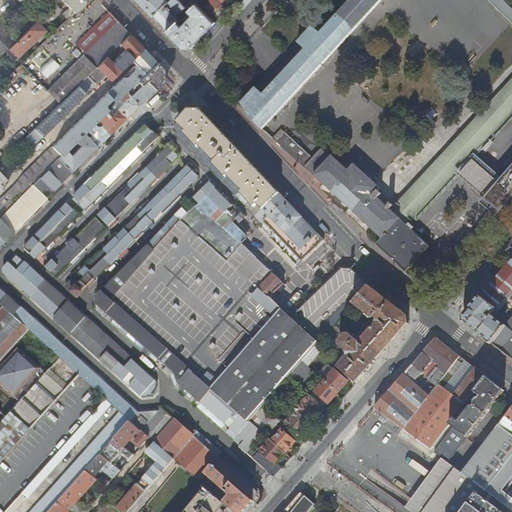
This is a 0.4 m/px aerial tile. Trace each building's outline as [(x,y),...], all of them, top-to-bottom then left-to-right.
[(0,0),(0,55),(7,48),(0,40),(0,23),(22,0),(0,0)] [(63,14),(68,19),(87,0),(63,0),(70,7),(63,14)] [(138,0),(154,16),(168,3),(171,0),(138,0)] [(214,13),(225,0),(206,0),(205,1),(206,2),(204,3),(214,13)] [(264,129),(383,0),(349,0),(352,2),(322,35),(314,27),(243,104),(251,111),(248,114),(264,129)] [(511,8),(504,0),(492,0),(511,20),(511,8)] [(176,12),(168,3),(154,16),(168,31),(179,21),(185,15),(179,8),(176,12)] [(61,9),(56,4),(16,42),(6,52),(14,60),(48,28),(46,25),(59,13),(58,12),(61,9)] [(183,26),(179,21),(168,31),(184,48),(192,47),(215,22),(197,4),(190,11),(194,15),(183,26)] [(109,11),(76,43),(85,53),(118,21),(109,11)] [(194,15),(190,11),(185,15),(179,21),(183,26),(194,15)] [(47,89),(60,103),(107,57),(121,44),(131,34),(130,33),(118,21),(85,53),(47,89)] [(112,62),(107,57),(60,103),(50,113),(27,135),(34,142),(42,135),(43,136),(91,89),(106,75),(111,81),(144,48),(131,34),(121,44),(126,49),(112,62)] [(43,47),(28,60),(46,79),(60,66),(43,47)] [(0,188),(8,180),(0,171),(0,216),(59,158),(67,150),(71,146),(73,144),(76,141),(85,133),(96,121),(100,117),(109,109),(112,106),(114,104),(116,102),(119,99),(127,91),(138,80),(157,61),(148,52),(53,146),(52,145),(22,174),(15,183),(16,184),(0,199),(0,188)] [(163,81),(164,69),(157,61),(138,80),(142,85),(131,95),(140,104),(163,81)] [(511,79),(393,211),(377,195),(382,189),(356,165),(350,171),(324,148),(315,158),(287,134),(283,131),(275,140),(383,239),(378,244),(391,256),(415,230),(410,226),(511,114),(511,79)] [(142,85),(138,80),(127,91),(131,95),(142,85)] [(123,103),(118,108),(127,118),(140,104),(131,95),(127,91),(119,99),(123,103)] [(116,110),(113,108),(112,106),(109,109),(100,117),(105,122),(116,110)] [(118,108),(116,110),(105,122),(100,117),(96,121),(100,126),(109,135),(127,118),(118,108)] [(27,135),(50,113),(44,109),(14,139),(14,141),(4,151),(8,154),(27,135)] [(263,208),(274,220),(291,204),(290,203),(211,119),(203,111),(189,109),(176,120),(185,129),(183,131),(197,145),(199,144),(214,159),(212,161),(226,176),(227,174),(242,190),(241,191),(254,206),(256,204),(261,210),(263,208)] [(100,126),(89,137),(98,146),(109,135),(100,126)] [(85,211),(158,137),(153,131),(92,191),(79,205),(85,211)] [(71,154),(67,150),(59,158),(72,172),(98,146),(89,137),(85,133),(76,141),(80,146),(71,154)] [(168,146),(80,233),(45,267),(56,277),(93,241),(178,157),(168,146)] [(0,245),(9,236),(72,172),(59,158),(0,216),(0,245)] [(0,166),(0,170),(11,173),(13,164),(1,162),(0,166)] [(186,166),(97,255),(65,287),(76,298),(144,232),(197,177),(186,166)] [(213,181),(196,198),(227,229),(237,219),(228,211),(234,205),(217,188),(218,187),(213,181)] [(73,199),(79,205),(92,191),(86,185),(75,196),(75,197),(73,199)] [(74,210),(68,203),(24,248),(35,259),(46,248),(48,249),(81,215),(75,209),(74,210)] [(286,233),(304,217),(291,204),(274,220),(286,233)] [(178,383),(238,435),(239,435),(245,428),(250,421),(256,414),(263,406),(290,376),(302,362),(303,361),(304,360),(316,346),(329,332),(339,319),(341,317),(354,303),(369,285),(352,268),(343,268),(291,317),(270,296),(285,282),(244,243),(227,261),(216,251),(223,243),(201,223),(194,231),(181,220),(187,213),(181,208),(148,244),(96,296),(97,304),(135,338),(174,373),(178,383)] [(432,245),(415,230),(391,256),(399,263),(408,271),(432,245)] [(4,271),(31,296),(45,280),(44,279),(18,255),(4,271)] [(511,318),(510,320),(506,326),(492,344),(496,347),(511,358),(511,266),(509,264),(480,297),(496,309),(511,291),(511,318)] [(157,382),(45,280),(31,296),(46,309),(90,349),(143,397),(153,396),(157,392),(157,382)] [(347,321),(341,317),(339,319),(329,332),(341,341),(341,345),(349,351),(348,356),(339,366),(358,382),(409,324),(408,316),(369,285),(354,303),(373,318),(376,317),(380,320),(361,342),(351,334),(347,334),(341,328),(347,321)] [(0,287),(0,302),(1,303),(9,295),(0,287)] [(285,287),(279,295),(287,300),(292,292),(285,287)] [(131,420),(138,413),(113,390),(9,295),(1,303),(4,306),(29,329),(61,357),(80,374),(107,398),(113,403),(121,410),(131,420)] [(492,314),(496,309),(480,297),(464,315),(465,322),(492,344),(506,326),(492,314)] [(0,360),(29,329),(4,306),(0,310),(0,360)] [(438,368),(453,351),(437,338),(413,365),(423,373),(415,383),(431,395),(438,387),(427,378),(433,371),(437,367),(438,368)] [(318,356),(322,351),(316,346),(304,360),(303,361),(317,373),(318,371),(311,364),(318,356)] [(20,349),(7,362),(24,378),(28,381),(34,375),(41,367),(20,349)] [(325,381),(335,370),(338,366),(322,351),(318,356),(328,364),(319,375),(325,381)] [(438,374),(433,371),(427,378),(438,387),(439,385),(449,372),(458,360),(461,357),(453,351),(438,368),(444,372),(443,374),(440,375),(436,380),(434,379),(438,374)] [(0,464),(80,374),(61,357),(47,373),(21,402),(7,417),(0,425),(0,464)] [(465,365),(458,360),(449,372),(439,385),(438,387),(431,395),(423,405),(404,430),(416,439),(431,450),(451,425),(455,419),(473,396),(487,377),(476,368),(454,395),(452,396),(445,390),(465,365)] [(0,383),(11,393),(24,378),(7,362),(0,369),(0,383)] [(313,371),(302,362),(290,376),(301,385),(313,371)] [(423,373),(413,365),(409,369),(405,374),(415,383),(423,373)] [(47,373),(41,367),(34,375),(28,381),(14,396),(21,402),(47,373)] [(348,382),(335,370),(325,381),(339,392),(348,382)] [(431,395),(415,383),(405,374),(380,403),(375,408),(404,430),(423,405),(431,395)] [(459,422),(455,419),(451,425),(455,428),(468,438),(486,415),(505,391),(487,377),(473,396),(477,399),(475,402),(475,406),(471,407),(459,422)] [(24,378),(11,393),(14,396),(28,381),(24,378)] [(329,404),(339,392),(325,381),(316,392),(329,404)] [(297,405),(295,408),(301,413),(312,423),(326,408),(310,394),(299,407),(297,405)] [(28,499),(113,403),(107,398),(72,438),(22,494),(28,499)] [(299,438),(312,423),(301,413),(295,408),(292,405),(289,407),(295,412),(284,424),(286,426),(299,438)] [(293,444),(299,449),(305,443),(299,438),(286,426),(284,424),(263,406),(256,414),(280,434),(279,436),(273,431),(268,437),(286,453),(293,444)] [(159,411),(138,413),(131,420),(138,426),(145,432),(150,437),(156,442),(168,453),(175,459),(200,480),(206,472),(213,465),(219,457),(163,407),(159,411)] [(511,434),(511,409),(500,425),(511,434)] [(29,511),(48,511),(58,501),(63,496),(87,470),(101,454),(112,442),(115,438),(119,433),(131,420),(121,410),(85,450),(29,511)] [(136,444),(140,448),(150,437),(145,432),(145,433),(132,422),(125,430),(138,442),(136,444)] [(481,449),(478,446),(477,447),(458,470),(473,481),(507,507),(511,510),(511,434),(500,425),(481,449)] [(253,434),(245,428),(239,435),(247,442),(253,434)] [(449,463),(468,438),(455,428),(435,453),(449,463)] [(124,438),(119,433),(115,438),(134,455),(137,451),(123,438),(124,438)] [(276,464),(286,453),(268,437),(267,439),(270,442),(262,451),(276,464)] [(116,450),(129,461),(134,455),(115,438),(112,442),(101,454),(120,471),(122,469),(123,468),(110,457),(116,450)] [(159,471),(162,473),(175,459),(168,453),(156,442),(150,449),(166,463),(159,471)] [(98,465),(113,479),(120,471),(101,454),(87,470),(91,474),(98,465)] [(257,483),(231,461),(228,464),(254,487),(257,483)] [(210,485),(208,487),(218,496),(236,511),(244,511),(254,501),(213,465),(206,472),(220,484),(215,490),(210,485)] [(151,486),(149,483),(142,477),(143,476),(133,468),(127,475),(138,485),(146,492),(151,486)] [(511,511),(511,510),(507,507),(473,481),(458,470),(456,469),(424,511),(511,511)] [(69,511),(97,479),(94,477),(91,474),(87,470),(63,496),(58,501),(66,508),(69,511)] [(149,483),(151,486),(158,479),(162,474),(159,472),(149,483)] [(97,473),(94,477),(97,479),(106,487),(109,483),(97,473)] [(114,498),(107,501),(119,511),(128,511),(146,492),(138,485),(121,504),(114,498)] [(230,511),(232,510),(205,487),(195,499),(197,501),(187,511),(230,511)] [(309,511),(316,504),(302,492),(294,501),(284,511),(309,511)] [(68,511),(69,511),(66,508),(58,501),(48,511),(68,511)]
